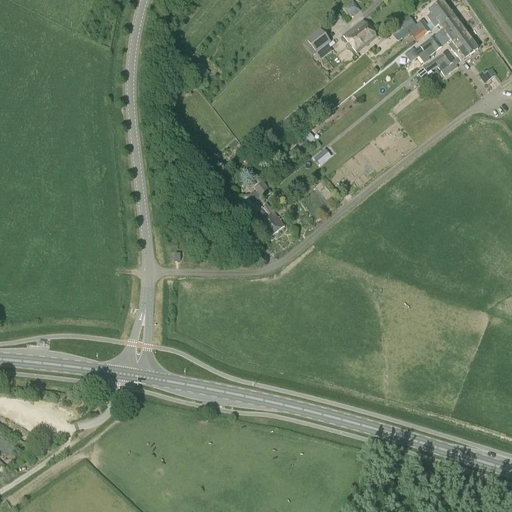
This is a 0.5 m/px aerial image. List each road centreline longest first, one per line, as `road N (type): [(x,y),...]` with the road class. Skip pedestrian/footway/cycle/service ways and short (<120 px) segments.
road 1 (unclassified): [(147,273),(260,267),(387,168),(472,111),(506,98)]
road 2 (primary): [(147,378),(304,408),(511,469)]
road 3 (unclassified): [(147,273),(129,88),(143,0)]
road 4 (primary): [(0,359),(124,373)]
